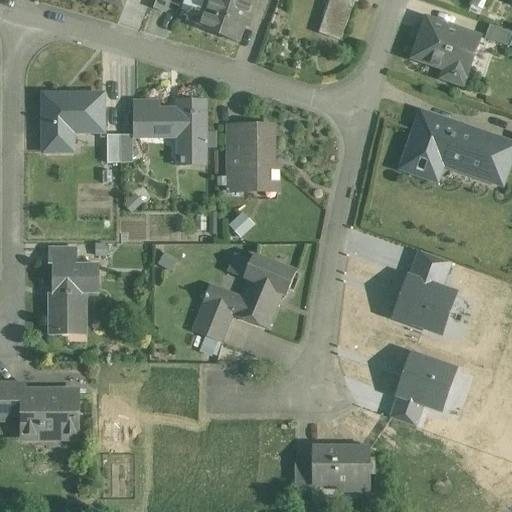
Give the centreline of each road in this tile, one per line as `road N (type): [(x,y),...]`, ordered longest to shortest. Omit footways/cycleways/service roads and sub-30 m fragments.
road 1 (residential): [(360,110),(311,384),(290,400),(232,406)]
road 2 (residential): [(360,110),(18,18)]
road 3 (residential): [(18,18),(11,289),(0,305)]
